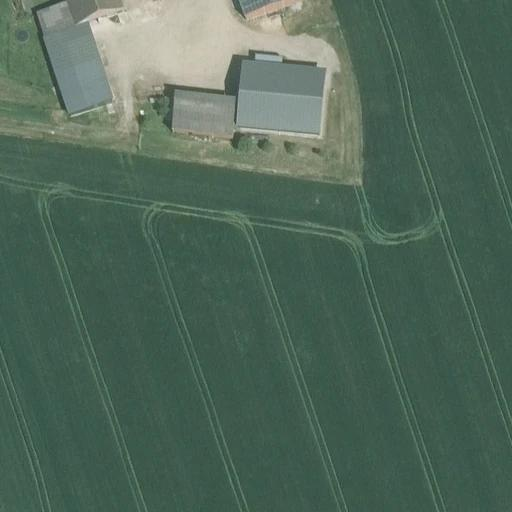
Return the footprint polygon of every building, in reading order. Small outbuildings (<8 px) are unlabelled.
[(54,12),(62,36),(88,26),(124,14),(119,0),(65,0),(68,7),(54,12)] [(238,0),(246,23),(303,3),(301,0),(238,0)] [(88,26),(62,36),(46,40),(71,118),(113,105),(88,26)] [(324,78),(245,70),(240,130),(319,137),(324,78)] [(173,135),(232,141),(236,106),(176,99),(173,135)]
